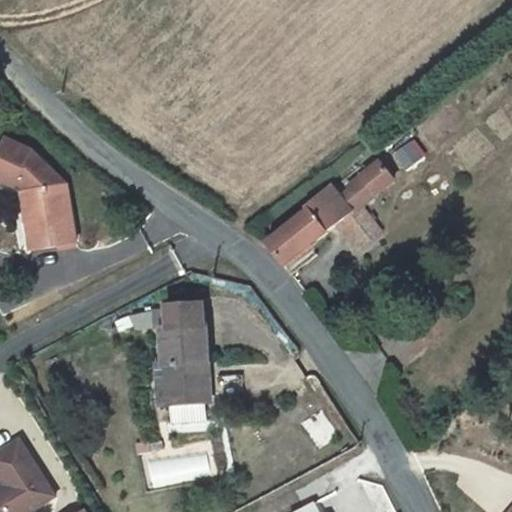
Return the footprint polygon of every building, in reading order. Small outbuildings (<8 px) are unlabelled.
[(17,140),(0,134),(0,175),(5,177),(7,172),(20,181),(29,209),(23,211),(31,237),(74,223),(57,169),(17,140)] [(344,197),(332,185),(275,240),(301,267),(325,245),(320,239),(345,215),(368,237),(390,215),(371,194),(400,164),(385,149),(350,183),(354,188),(344,197)] [(20,181),(14,183),(23,211),(29,209),(20,181)] [(171,285),(137,293),(141,314),(137,315),(153,388),(157,388),(160,404),(192,396),(189,380),(195,379),(179,307),(176,307),(171,285)] [(15,511),(12,507),(60,478),(29,422),(0,439),(0,440),(14,467),(0,474),(0,511),(15,511)] [(99,511),(91,495),(59,511),(99,511)] [(349,511),(341,496),(310,511),(349,511)]
